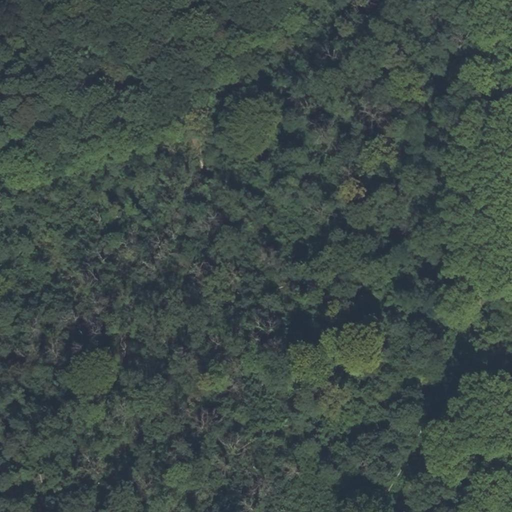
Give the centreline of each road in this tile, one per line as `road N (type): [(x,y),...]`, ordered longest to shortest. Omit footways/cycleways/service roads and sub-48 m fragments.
road 1 (unknown): [(379,511),(421,433),(455,342),(484,0)]
road 2 (track): [(398,511),(439,440),(469,362),(497,0)]
